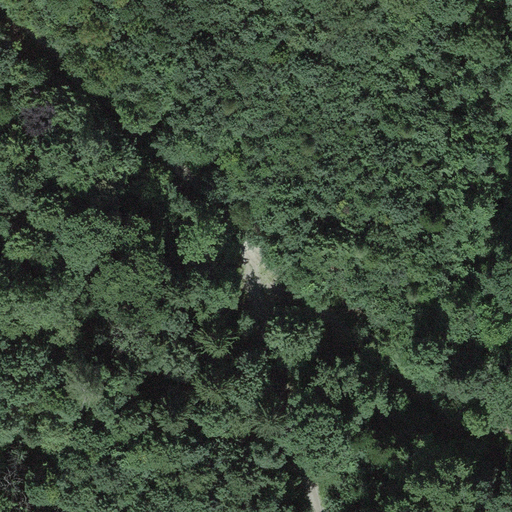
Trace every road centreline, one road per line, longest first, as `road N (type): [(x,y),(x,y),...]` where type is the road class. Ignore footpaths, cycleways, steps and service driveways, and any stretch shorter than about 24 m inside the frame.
road 1 (track): [(5,0),(62,64),(343,318),(437,380),(511,414)]
road 2 (track): [(317,511),(255,242)]
